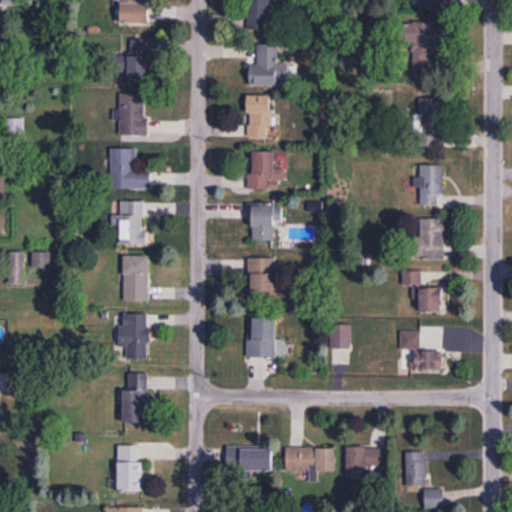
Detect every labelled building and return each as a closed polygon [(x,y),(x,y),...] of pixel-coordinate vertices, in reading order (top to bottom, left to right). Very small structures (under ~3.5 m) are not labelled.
[(121,0),(121,24),(151,24),(151,3),(143,3),(143,0),(121,0)] [(248,0),(249,31),(271,31),(270,0),(248,0)] [(415,0),(416,8),(444,8),(443,0),(415,0)] [(403,24),(403,45),(415,45),(415,79),(435,79),(435,43),(446,42),(446,23),(403,24)] [(130,82),(150,82),(150,41),(130,41),(130,82)] [(251,87),(289,87),(289,64),(280,64),(280,46),(259,46),(259,67),(251,67),(251,87)] [(148,95),(121,95),(121,137),(148,137),(148,95)] [(249,97),(249,139),(272,139),(272,97),(249,97)] [(421,148),(442,148),(442,99),(421,99),(421,148)] [(8,131),(24,131),(24,121),(8,121),(8,131)] [(113,189),(152,190),(152,171),(138,171),(138,150),(113,150),(113,189)] [(275,153),(252,153),(252,190),(285,190),(285,170),(275,170),(275,153)] [(444,166),(421,166),(421,206),(444,206),(444,166)] [(146,202),(121,202),(121,246),(146,246),(146,202)] [(276,223),(284,223),(285,206),(251,205),(250,224),(254,224),(253,242),(276,242),(276,223)] [(447,220),(419,220),(419,259),(447,259),(447,220)] [(24,285),(25,254),(12,253),(11,285),(24,285)] [(150,257),(126,257),(126,302),(150,302),(150,257)] [(276,259),(250,259),(250,297),(276,297),(276,259)] [(423,288),(423,272),(404,272),(404,287),(415,287),(415,299),(422,299),(422,312),(444,312),(444,288),(423,288)] [(150,315),(121,315),(121,348),(128,348),(128,360),(150,360),(150,315)] [(252,358),(278,358),(278,319),(252,319),(252,358)] [(332,326),(332,349),(351,349),(351,326),(332,326)] [(421,352),(422,332),(403,332),(402,349),(414,350),(414,370),(444,371),(444,352),(421,352)] [(124,423),(148,423),(148,374),(129,374),(129,389),(124,389),(124,423)] [(120,493),(143,493),(143,446),(120,446),(120,493)] [(337,473),(337,449),(288,448),(288,473),(337,473)] [(273,473),(274,449),(231,449),(231,472),(273,473)] [(388,470),(388,449),(348,449),(348,480),(368,480),(368,470),(388,470)] [(428,488),(428,453),(408,453),(408,488),(428,488)] [(427,511),(445,511),(445,490),(427,490),(427,511)]
